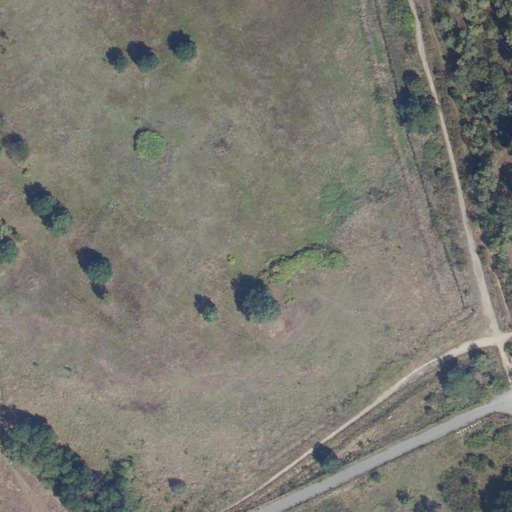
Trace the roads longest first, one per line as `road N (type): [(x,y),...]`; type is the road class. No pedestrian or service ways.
road 1 (track): [(511,375),(412,0)]
road 2 (residential): [(511,406),(496,405),(264,511)]
